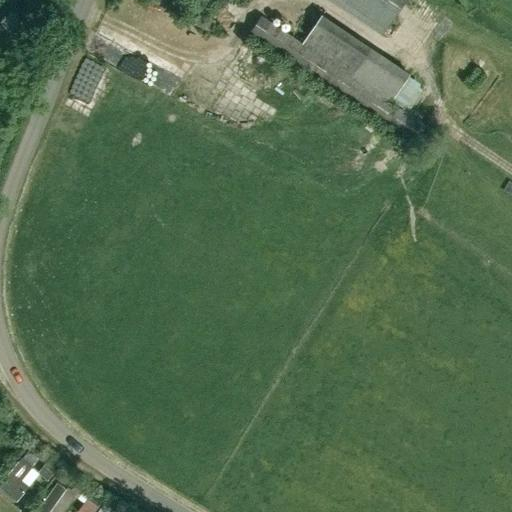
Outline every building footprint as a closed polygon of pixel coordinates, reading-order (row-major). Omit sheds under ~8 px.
[(334,0),(384,34),(407,0),(334,0)] [(421,123),(405,112),(418,90),(420,84),(408,76),(410,73),(322,15),(301,45),(262,16),(250,35),(408,146),(410,142),(420,150),(433,131),(421,123)] [(225,114),(236,106),(228,96),(217,103),(225,114)] [(322,118),(330,107),(320,99),(312,110),(322,118)] [(55,476),(36,499),(52,511),(70,488),(55,476)] [(74,511),(87,511),(95,502),(82,494),(71,509),(74,511)]
